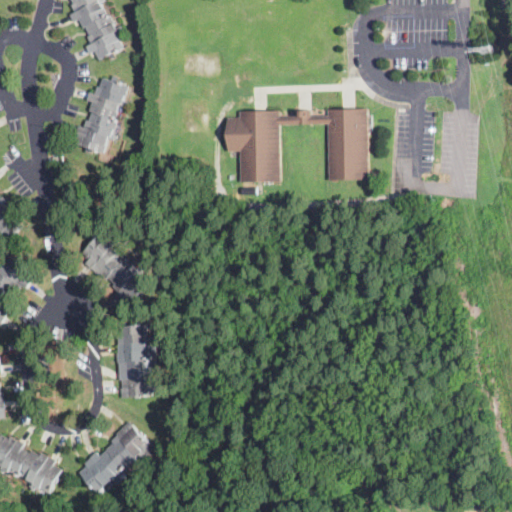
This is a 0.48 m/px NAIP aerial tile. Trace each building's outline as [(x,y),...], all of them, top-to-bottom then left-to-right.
[(108,0),(105,1),(108,8),(105,9),(109,17),(111,15),(117,28),(122,26),(123,28),(122,29),(123,31),(121,32),(123,34),(121,35),(125,44),(124,45),(125,48),(100,60),(95,50),(90,53),(87,46),(92,44),(89,36),(91,35),(87,27),(85,28),(81,19),(75,21),(72,14),(77,12),(73,4),(75,3),(73,0),(108,0)] [(130,86),(130,88),(126,101),(130,102),(129,105),(127,104),(126,106),(121,105),(117,119),(119,120),(115,134),(119,136),(118,139),(116,138),(115,140),(109,138),(105,152),(93,148),(89,147),(77,143),(80,134),(78,134),(80,126),(86,128),(88,120),(91,120),(93,112),(91,111),(94,101),(89,100),(91,92),(97,93),(99,86),(102,87),(104,78),(130,86)] [(368,112),(368,119),(369,180),(330,180),(329,124),(281,125),(282,181),(243,182),(242,151),(230,151),(230,139),(225,139),(224,131),(229,131),(229,118),(241,118),(241,111),(281,110),(281,116),(297,116),(297,110),(312,109),(312,115),(328,115),(328,109),(368,108),(368,112)] [(0,196),(2,199),(4,197),(10,204),(12,202),(23,216),(19,220),(24,227),(5,243),(0,237),(0,196)] [(113,243),(114,243),(117,240),(120,243),(119,244),(121,245),(116,250),(139,271),(133,277),(142,286),(128,301),(113,286),(115,284),(96,265),(92,269),(85,262),(89,259),(83,253),(103,233),(113,243)] [(32,271),(31,272),(27,278),(32,282),(27,289),(22,285),(18,291),(17,290),(11,298),(14,300),(8,308),(11,310),(2,323),(0,321),(0,271),(2,272),(8,263),(5,261),(9,255),(32,271)] [(152,362),(153,371),(155,394),(123,397),(122,388),(124,388),(123,380),(122,380),(120,363),(119,363),(118,352),(120,352),(119,337),(121,337),(120,325),(149,323),(152,362)] [(141,453),(144,456),(143,458),(139,454),(137,456),(142,461),(139,464),(135,459),(132,461),(134,463),(125,471),(130,476),(120,485),(113,478),(112,480),(111,479),(110,480),(114,485),(113,487),(109,482),(106,485),(107,486),(100,493),(81,473),(88,466),(86,464),(92,459),(91,457),(97,452),(101,456),(115,443),(113,440),(119,435),(118,434),(131,421),(151,444),(141,453)] [(10,438),(12,435),(26,443),(24,448),(32,453),(33,450),(41,455),(43,452),(57,460),(55,464),(64,469),(50,495),(41,490),(43,486),(1,462),(2,459),(0,457),(0,439),(3,434),(10,438)]
